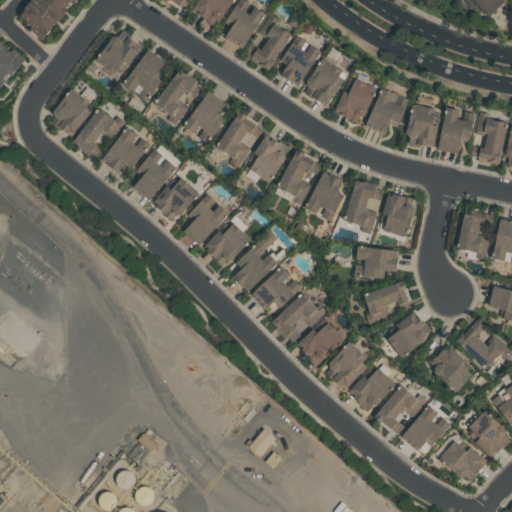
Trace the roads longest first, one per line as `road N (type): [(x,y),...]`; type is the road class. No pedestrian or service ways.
road 1 (residential): [(32,123),(44,144),(196,274),(304,387),(401,470),(470,511)]
road 2 (residential): [(511,191),(401,168),(325,137),(125,0)]
road 3 (tertiary): [(323,0),(424,60),(511,84)]
road 4 (tertiary): [(511,56),(449,43),(369,0)]
road 5 (residential): [(112,0),(38,97),(32,123)]
road 6 (residential): [(453,295),(435,255),(448,178)]
